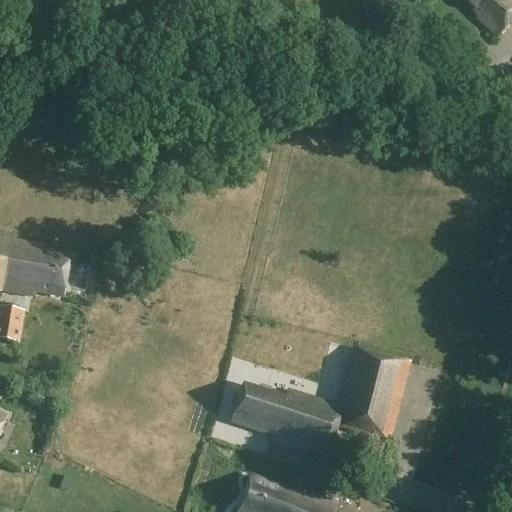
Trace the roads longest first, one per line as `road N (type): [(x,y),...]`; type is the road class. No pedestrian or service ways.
road 1 (tertiary): [(511,107),(235,0)]
road 2 (unclassified): [(35,24),(77,37),(104,35),(166,14),(180,0)]
